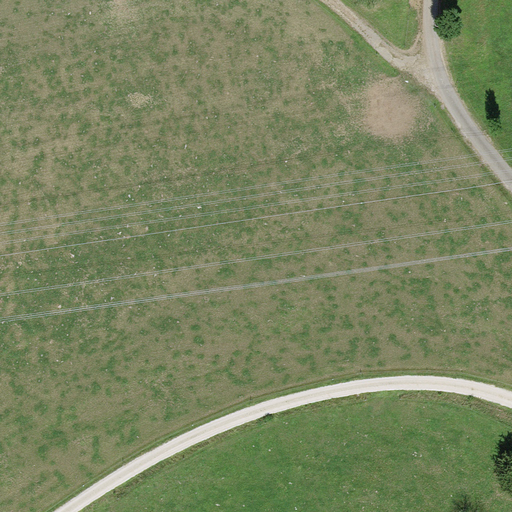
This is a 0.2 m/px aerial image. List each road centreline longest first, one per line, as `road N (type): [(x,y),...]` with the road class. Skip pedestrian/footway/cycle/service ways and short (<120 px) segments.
road 1 (track): [(511,402),(390,384),(306,398),(200,432),(62,511)]
road 2 (unclassified): [(427,0),(431,75),(511,186)]
road 3 (track): [(431,75),(388,56),(329,0)]
